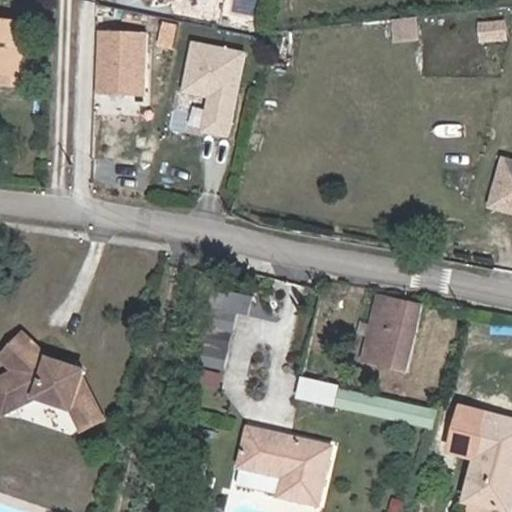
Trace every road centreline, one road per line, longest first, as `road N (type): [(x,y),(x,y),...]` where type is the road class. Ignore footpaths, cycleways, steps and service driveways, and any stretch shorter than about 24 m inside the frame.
road 1 (unclassified): [(511,289),(233,244),(0,218)]
road 2 (unknown): [(64,223),(58,0)]
